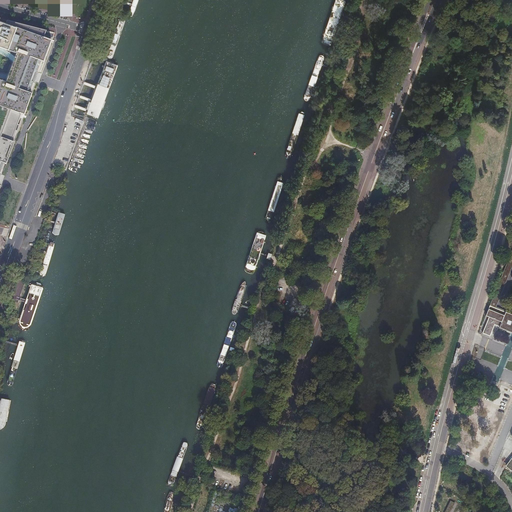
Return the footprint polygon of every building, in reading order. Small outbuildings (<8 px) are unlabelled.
[(54,0),(58,6),(68,9),(70,0),(54,0)] [(335,0),(322,41),(322,42),(323,43),(325,45),(329,46),(330,46),(331,45),(343,10),(346,3),(346,1),(345,1),(343,0),(335,0)] [(0,121),(16,128),(21,114),(24,115),(31,96),(31,94),(32,95),(32,94),(29,93),(33,81),(30,80),(31,78),(33,74),(34,71),(37,72),(41,61),(44,62),(44,61),(44,60),(45,60),(52,41),(44,38),(46,30),(7,20),(6,24),(0,21),(0,19),(0,18),(0,121)] [(307,101),(309,101),(310,100),(311,99),(326,59),(325,58),(324,56),(322,56),(321,56),(320,57),(320,58),(305,97),(305,99),(306,100),(307,101)] [(300,113),(299,113),(285,155),(285,156),(286,157),(287,158),(289,158),(290,158),(291,157),(291,156),(300,130),(305,115),(305,114),(304,113),(302,113),(301,113),(300,113)] [(16,128),(0,121),(0,172),(3,163),(7,164),(7,163),(6,163),(7,162),(15,142),(11,141),(16,128)] [(267,223),(268,223),(270,222),(271,221),(271,220),(274,210),(284,180),(284,179),(283,178),(282,177),(281,177),(280,177),(279,177),(279,178),(278,178),(265,219),(265,220),(265,221),(266,222),(266,223),(267,223)] [(258,232),(256,232),(245,269),(245,270),(246,272),(249,273),(251,274),(253,273),(254,273),(266,235),(265,233),(263,232),(260,231),(258,232)] [(511,315),(494,308),(511,263),(511,249),(485,316),(489,317),(483,333),(490,336),(494,325),(500,326),(500,328),(511,332),(511,315)] [(232,314),(232,315),(234,315),(235,315),(236,314),(237,313),(239,306),(240,305),(246,288),(246,285),(245,283),(245,282),(244,282),(242,284),(241,286),(240,288),(234,302),(232,309),(231,311),(231,313),(232,314)] [(219,368),(220,368),(222,367),(223,367),(223,366),(223,365),(228,351),(236,325),(236,324),(235,322),(234,322),(233,322),(231,322),(231,323),(230,324),(217,363),(217,365),(217,366),(218,367),(219,368)] [(199,430),(200,430),(201,429),(201,428),(209,405),(216,387),(216,385),(215,384),(213,384),(212,384),(211,384),(210,385),(196,426),(196,427),(197,428),(198,429),(199,430)] [(168,487),(169,487),(170,487),(171,487),(172,487),(173,486),(178,471),(188,445),(188,444),(187,443),(185,442),(184,442),(183,443),(182,444),(167,483),(167,485),(168,486),(168,487)] [(441,500),(447,502),(449,497),(443,494),(441,500)] [(450,511),(455,502),(450,500),(444,511),(450,511)]
